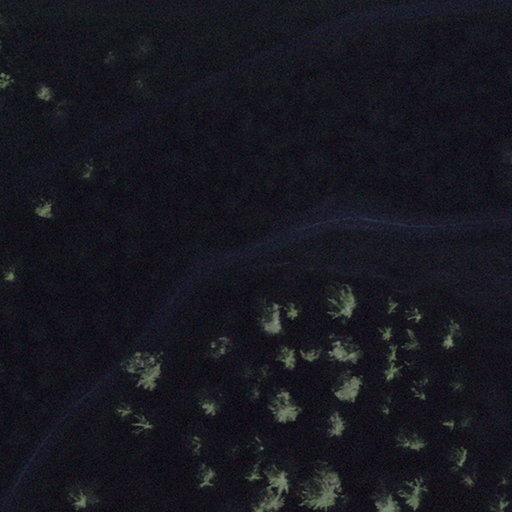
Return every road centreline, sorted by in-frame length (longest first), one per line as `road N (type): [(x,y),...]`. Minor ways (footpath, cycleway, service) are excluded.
road 1 (track): [(15,511),(49,433),(138,336),(182,274),(387,223),(511,221)]
road 2 (track): [(328,36),(455,0)]
